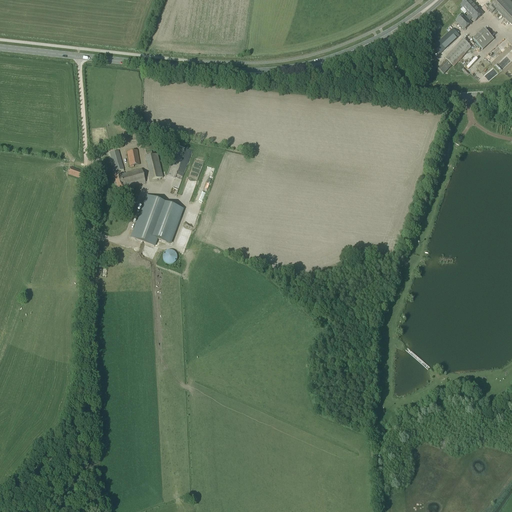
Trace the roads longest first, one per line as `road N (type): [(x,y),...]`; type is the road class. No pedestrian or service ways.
road 1 (unclassified): [(43,511),(92,447),(78,56)]
road 2 (primary): [(78,56),(240,72)]
road 3 (unclassified): [(511,92),(416,95),(383,42)]
road 4 (primary): [(240,72),(309,69),(383,42)]
road 5 (primary): [(380,35),(309,63),(240,72)]
